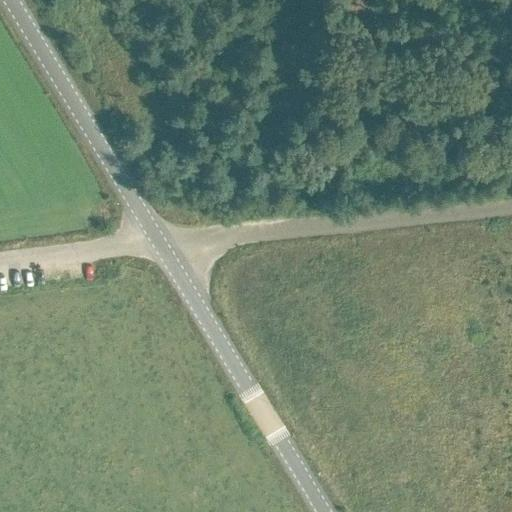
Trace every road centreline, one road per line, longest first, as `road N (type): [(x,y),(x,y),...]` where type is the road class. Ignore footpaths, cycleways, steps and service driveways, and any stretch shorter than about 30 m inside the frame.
road 1 (unclassified): [(511,210),(159,241)]
road 2 (unclassified): [(325,511),(159,241)]
road 3 (unclassified): [(159,241),(11,0)]
road 4 (unclassified): [(0,261),(159,241)]
